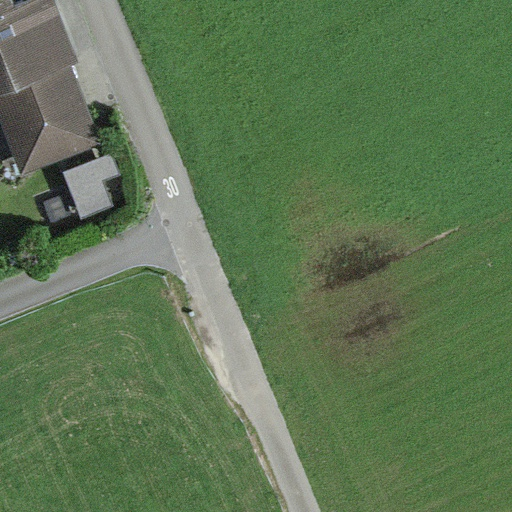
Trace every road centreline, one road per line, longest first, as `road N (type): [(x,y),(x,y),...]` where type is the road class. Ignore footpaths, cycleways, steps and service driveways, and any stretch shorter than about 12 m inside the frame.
road 1 (residential): [(0,304),(188,232),(98,0)]
road 2 (track): [(301,511),(188,232)]
